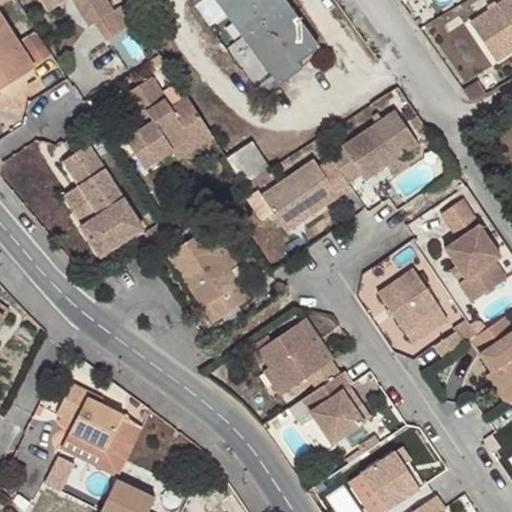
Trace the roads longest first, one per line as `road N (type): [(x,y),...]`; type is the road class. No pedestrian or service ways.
road 1 (residential): [(0,220),(73,308),(237,434),(292,511)]
road 2 (residential): [(379,230),(345,258),(336,292),(499,511)]
road 3 (unknown): [(372,91),(263,126),(195,66),(178,20),(183,0)]
road 4 (residential): [(372,0),(432,84),(453,138),(511,226)]
